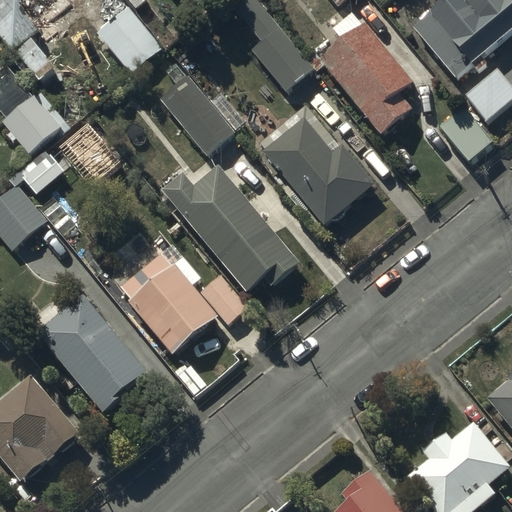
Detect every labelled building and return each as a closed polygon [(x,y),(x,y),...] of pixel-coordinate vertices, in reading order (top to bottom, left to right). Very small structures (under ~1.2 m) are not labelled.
[(0,0),(0,34),(14,52),(16,50),(40,80),(57,66),(32,36),(40,30),(47,38),(59,29),(52,20),(77,0),(0,0)] [(262,45),(254,51),(288,93),(315,71),(256,0),(233,0),(228,4),(262,45)] [(511,0),(446,0),(415,26),(460,79),(475,66),(479,70),(489,61),(484,54),(511,30),(511,0)] [(130,6),(97,31),(132,73),(163,46),(130,6)] [(346,45),(327,60),(382,131),(411,109),(397,92),(412,81),(368,24),(364,27),(354,15),(334,30),(346,45)] [(169,73),(180,87),(190,79),(178,66),(169,73)] [(511,83),(499,68),(466,94),(487,120),(511,100),(511,83)] [(236,135),(190,80),(162,102),(208,158),(236,135)] [(41,96),(6,123),(14,133),(10,137),(17,145),(21,142),(33,157),(64,129),(69,135),(75,131),(63,116),(60,119),(41,96)] [(266,148),(263,150),(327,226),(377,183),(332,129),(330,131),(307,104),(296,113),(302,119),(276,141),(271,136),(262,143),(266,148)] [(464,110),(441,130),(471,165),(494,146),(464,110)] [(49,154),(25,175),(40,192),(64,172),(49,154)] [(302,264),(219,168),(196,188),(184,175),(163,193),(249,294),(266,279),(274,288),(302,264)] [(18,184),(0,199),(0,233),(13,250),(49,221),(18,184)] [(132,298),(129,300),(173,357),(220,320),(196,289),(202,283),(184,260),(174,268),(164,254),(122,286),(132,298)] [(223,279),(203,296),(230,328),(249,311),(223,279)] [(87,294),(39,332),(103,413),(130,391),(126,386),(147,369),(87,294)] [(511,378),(489,396),(511,425),(511,373),(510,375),(511,378)] [(81,431),(33,374),(0,400),(0,453),(22,480),(81,431)] [(430,458),(408,476),(437,511),(472,511),(505,485),(498,476),(511,465),(476,421),(454,439),(448,431),(424,450),(430,458)] [(405,511),(371,469),(344,491),(350,499),(335,511),(405,511)]
